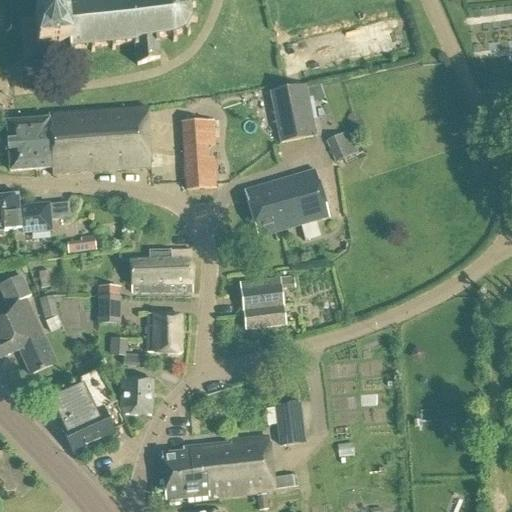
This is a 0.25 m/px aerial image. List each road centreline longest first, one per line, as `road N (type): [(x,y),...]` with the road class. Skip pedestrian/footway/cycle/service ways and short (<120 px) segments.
road 1 (residential): [(212,377),(202,339),(204,249),(181,209),(101,189),(0,181)]
road 2 (unclassified): [(212,377),(411,311),(511,238)]
road 3 (unclassified): [(511,173),(427,0)]
road 4 (unclassified): [(128,511),(149,443),(171,405),(212,377)]
road 5 (secondary): [(96,511),(0,407)]
